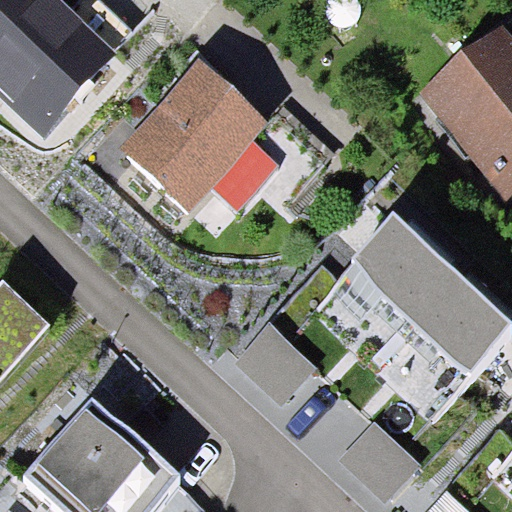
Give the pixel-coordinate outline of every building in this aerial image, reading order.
[(53,0),(0,0),(0,98),(43,137),(87,90),(148,23),(122,0),(78,0),(67,12),(53,0)] [(511,48),(511,38),(504,29),(423,95),(509,200),(511,197),(511,48)] [(269,130),(200,66),(159,111),(121,152),(190,215),(213,190),(255,145),(269,130)] [(280,169),(255,145),(213,190),(239,213),(280,169)] [(413,322),(454,278),(394,221),(352,265),(400,310),(413,322)] [(454,278),(413,322),(426,334),(470,376),(511,332),(454,278)] [(0,291),(0,382),(48,330),(4,288),(0,291)] [(244,386),(382,511),(403,511),(433,480),(283,343),(244,386)] [(129,437),(93,404),(24,478),(60,511),(155,511),(181,485),(129,437)] [(468,511),(449,494),(431,511),(468,511)]
